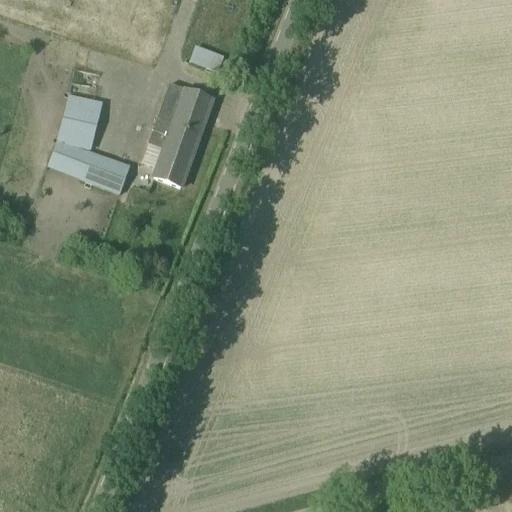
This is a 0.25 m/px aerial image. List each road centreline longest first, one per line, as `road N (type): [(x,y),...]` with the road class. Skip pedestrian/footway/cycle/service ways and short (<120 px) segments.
road 1 (tertiary): [(98,511),(301,0)]
road 2 (unclassified): [(328,511),(511,463)]
